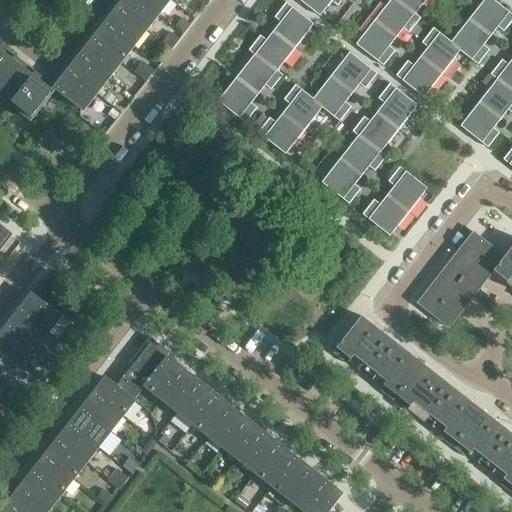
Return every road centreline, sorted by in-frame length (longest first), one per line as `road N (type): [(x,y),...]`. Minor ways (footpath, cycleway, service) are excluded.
road 1 (unclassified): [(394,477),(152,288)]
road 2 (residential): [(63,218),(228,0)]
road 3 (residential): [(0,480),(152,288)]
road 4 (residential): [(511,191),(492,175),(387,303)]
road 5 (residential): [(511,399),(387,303)]
road 6 (residential): [(103,0),(50,67),(0,27)]
